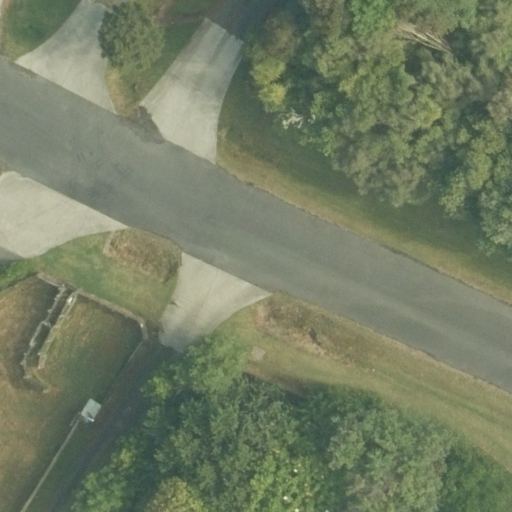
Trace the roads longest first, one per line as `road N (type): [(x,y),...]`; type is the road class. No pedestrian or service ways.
road 1 (unclassified): [(106,117),(511,315)]
road 2 (residential): [(0,195),(106,117)]
